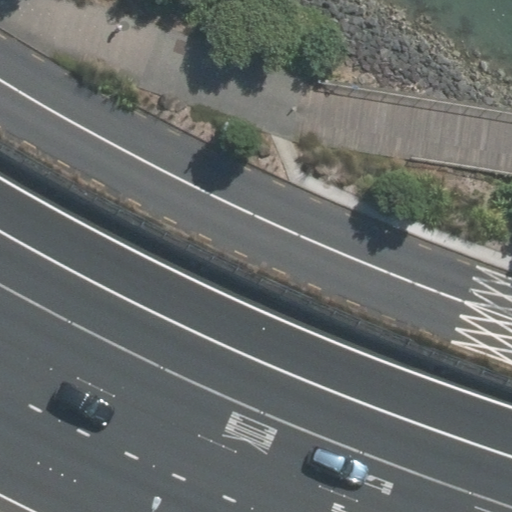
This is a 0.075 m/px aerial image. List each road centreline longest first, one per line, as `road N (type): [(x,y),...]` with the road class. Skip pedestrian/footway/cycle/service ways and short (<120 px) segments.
road 1 (residential): [(0,81),(152,170),(325,252),(511,325)]
road 2 (motorway): [(0,382),(171,474),(269,511)]
